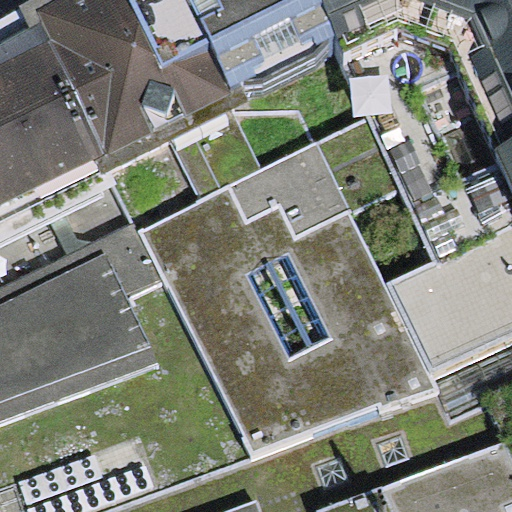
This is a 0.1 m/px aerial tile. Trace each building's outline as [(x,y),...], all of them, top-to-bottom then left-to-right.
[(235,126),(175,0),(69,0),(32,22),(44,44),(109,190),(235,126)] [(175,0),(235,126),(345,71),(317,0),(175,0)] [(511,0),(317,0),(345,71),(399,48),(451,70),(511,209),(511,0)] [(109,190),(44,44),(24,55),(0,67),(0,255),(105,202),(114,198),(109,190)] [(105,202),(0,255),(0,511),(511,511),(511,209),(451,70),(399,48),(345,71),(235,126),(109,190),(114,198),(105,202)]
